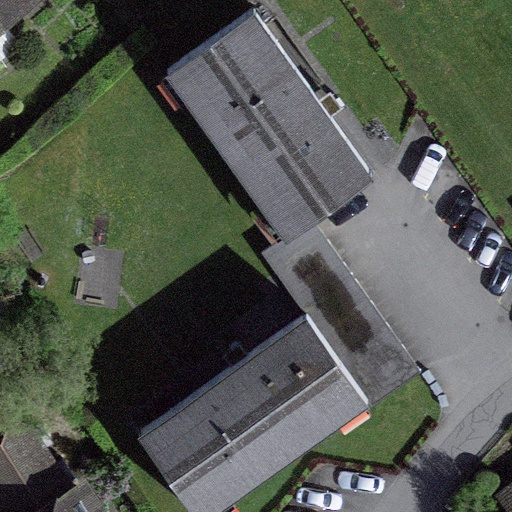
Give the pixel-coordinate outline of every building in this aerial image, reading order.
[(0,0),(0,20),(25,0),(0,0)] [(283,237),(308,219),(370,177),(320,107),(250,9),(164,70),(283,237)] [(363,296),(308,219),(283,237),(262,251),(306,312),(366,394),(411,363),(363,296)] [(215,378),(134,436),(188,511),(201,511),(274,460),(366,394),(306,312),(236,362),(215,378)] [(17,511),(57,486),(20,427),(0,439),(0,499),(8,511),(17,511)] [(511,511),(511,487),(500,497),(511,511)] [(91,511),(78,491),(44,511),(91,511)]
